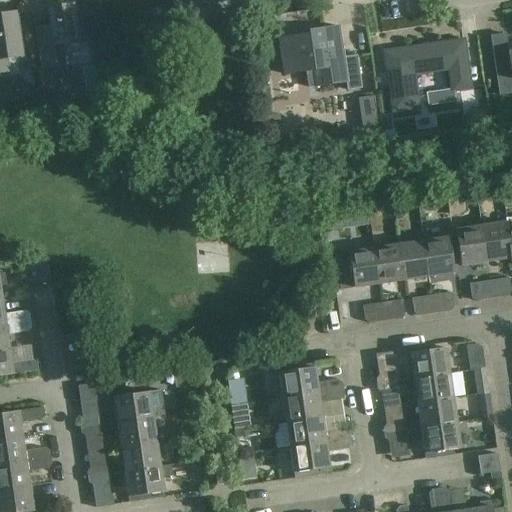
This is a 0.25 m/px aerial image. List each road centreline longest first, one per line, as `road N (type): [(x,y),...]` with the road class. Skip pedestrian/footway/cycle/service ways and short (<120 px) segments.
road 1 (residential): [(352,340),(497,319)]
road 2 (residential): [(374,481),(352,340)]
road 3 (residential): [(68,511),(50,386)]
